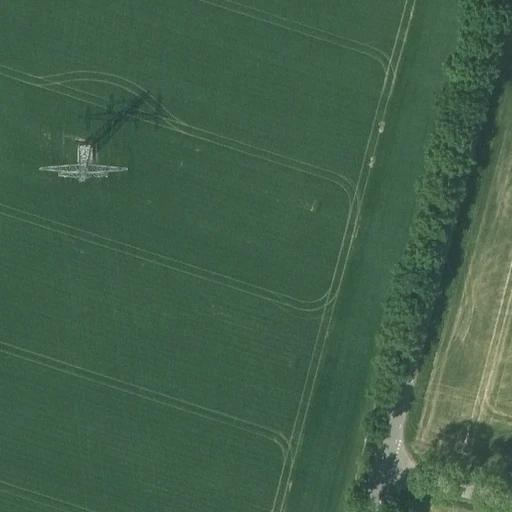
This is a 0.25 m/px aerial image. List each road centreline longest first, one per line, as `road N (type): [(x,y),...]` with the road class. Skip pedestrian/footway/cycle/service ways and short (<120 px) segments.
road 1 (unclassified): [(383,465),(505,0)]
road 2 (unclassified): [(511,500),(383,465)]
